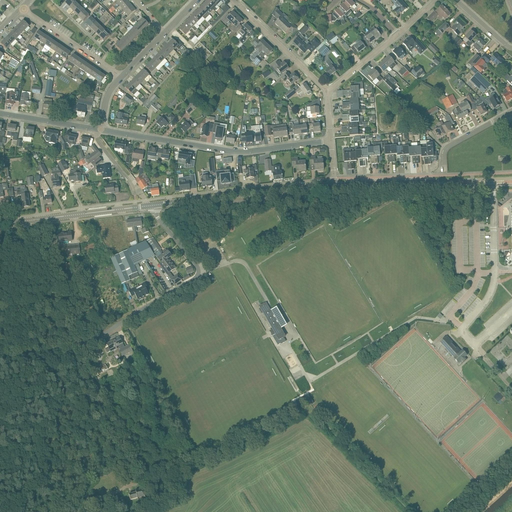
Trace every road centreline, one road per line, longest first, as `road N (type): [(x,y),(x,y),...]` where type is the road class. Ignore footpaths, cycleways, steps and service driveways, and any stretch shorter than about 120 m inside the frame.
road 1 (residential): [(331,140),(232,151),(102,130)]
road 2 (unclassified): [(511,389),(462,332),(494,280),(492,185)]
road 3 (unclassified): [(78,347),(196,276),(197,265),(150,206)]
road 4 (unknown): [(448,316),(418,312),(319,377),(291,341)]
road 5 (track): [(300,413),(210,458),(128,483)]
road 6 (tertiary): [(150,206),(335,184)]
road 7 (unclassified): [(78,347),(25,221)]
road 8 (residential): [(327,88),(236,0)]
road 9 (tertiary): [(25,221),(150,206)]
road 10 (residential): [(124,77),(21,9)]
